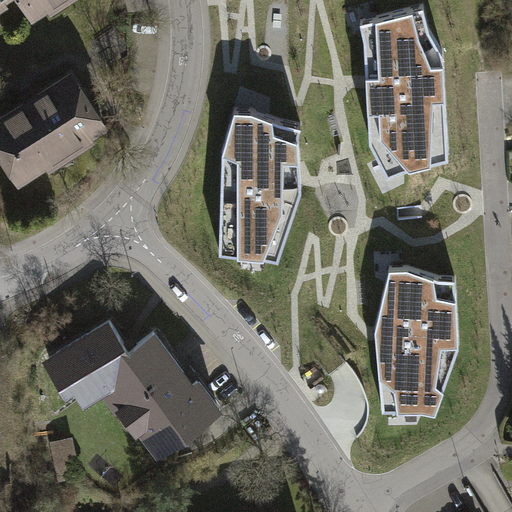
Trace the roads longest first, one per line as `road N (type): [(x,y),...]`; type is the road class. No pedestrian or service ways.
road 1 (residential): [(359,511),(468,452),(495,412),(506,366),(492,90)]
road 2 (residential): [(117,222),(204,304),(357,511)]
road 3 (residential): [(117,222),(170,148),(186,74),(187,0)]
road 4 (residential): [(0,286),(117,222)]
